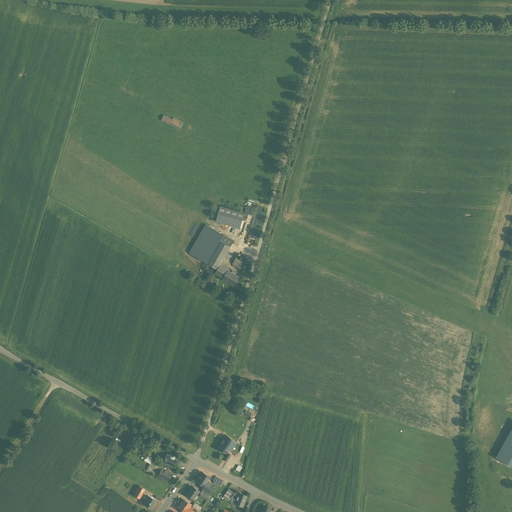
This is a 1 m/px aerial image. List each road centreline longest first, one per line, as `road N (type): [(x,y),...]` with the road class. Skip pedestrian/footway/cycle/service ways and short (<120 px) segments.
road 1 (unclassified): [(330,0),(196,460)]
road 2 (unclassified): [(0,348),(196,460)]
